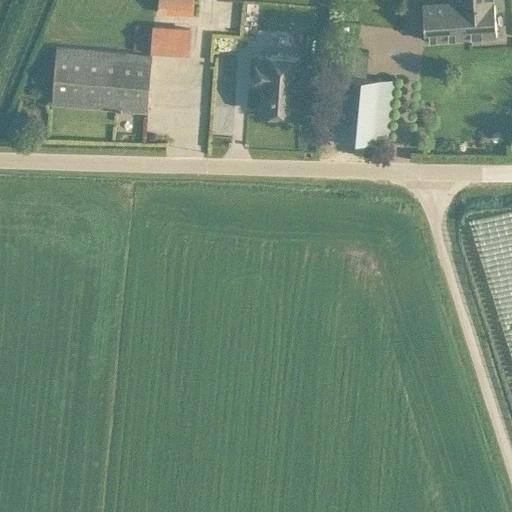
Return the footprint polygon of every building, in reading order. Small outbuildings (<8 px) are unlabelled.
[(147,0),(148,9),(185,8),(185,0),(147,0)] [(416,0),(419,36),(493,30),(490,0),(416,0)] [(142,18),(141,46),(183,47),(184,19),(142,18)] [(154,114),(158,50),(49,41),(44,106),(154,114)] [(250,109),(296,110),(297,46),(251,45),(250,109)] [(204,47),(201,123),(222,124),(225,48),(204,47)] [(345,74),(341,131),(386,134),(390,78),(376,77),(377,57),(355,56),(353,75),(345,74)]
